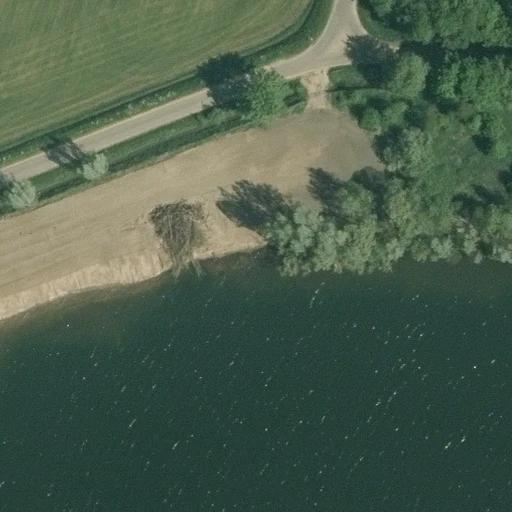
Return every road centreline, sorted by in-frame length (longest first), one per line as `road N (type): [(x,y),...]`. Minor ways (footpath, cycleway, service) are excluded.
road 1 (unclassified): [(0,178),(230,87),(339,55)]
road 2 (unclassified): [(511,61),(339,55)]
